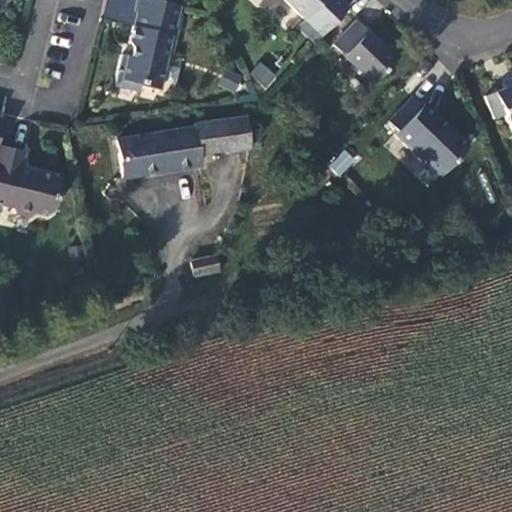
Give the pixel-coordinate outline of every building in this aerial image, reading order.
[(178,35),(185,7),(157,0),(140,0),(138,11),(141,12),(134,42),(137,49),(135,56),(126,53),(119,83),(142,88),(143,83),(164,88),(171,58),(176,55),(180,39),(178,35)] [(322,34),(340,51),(367,23),(343,0),(282,0),(281,2),(291,11),(297,10),(322,34)] [(314,43),(331,60),(340,51),(322,34),(314,43)] [(389,98),(416,71),(406,60),(398,59),(375,36),(351,60),(389,98)] [(267,88),(277,73),(258,61),(249,77),(267,88)] [(235,93),(242,76),(225,69),(218,85),(235,93)] [(511,104),(500,109),(509,130),(511,129),(511,104)] [(193,154),(251,144),(246,113),(191,122),(192,128),(116,141),(122,175),(194,163),(193,154)] [(485,162),(441,122),(439,124),(428,113),(405,138),(414,147),(409,152),(437,177),(439,175),(457,192),(485,162)] [(23,154),(0,148),(0,206),(12,210),(15,215),(27,218),(36,214),(46,218),(53,214),(55,204),(51,195),(55,179),(31,174),(26,175),(19,173),(23,154)] [(328,166),(339,177),(356,160),(344,149),(328,166)] [(61,181),(55,179),(51,195),(55,204),(61,181)] [(221,273),(218,256),(193,262),(197,279),(221,273)]
